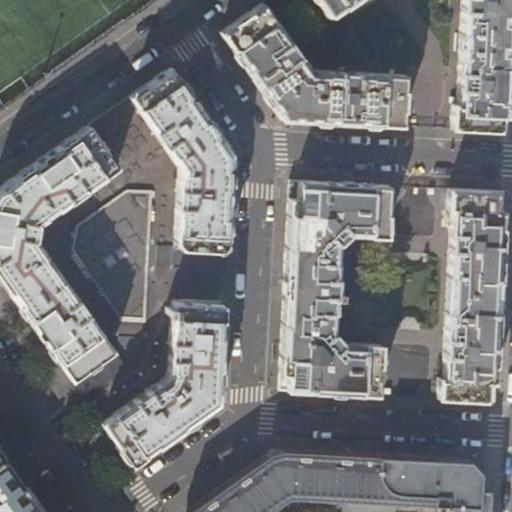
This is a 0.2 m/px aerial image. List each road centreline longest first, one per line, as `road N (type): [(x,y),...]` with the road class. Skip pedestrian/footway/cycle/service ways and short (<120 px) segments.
road 1 (residential): [(258,144),(239,424)]
road 2 (residential): [(511,432),(239,424)]
road 3 (residential): [(258,144),(511,160)]
road 4 (residential): [(0,143),(170,25)]
road 5 (residential): [(94,511),(0,379)]
road 6 (unknown): [(427,154),(428,73),(398,17),(398,0)]
road 7 (residential): [(239,424),(109,511)]
road 8 (residential): [(170,25),(193,42),(258,144)]
